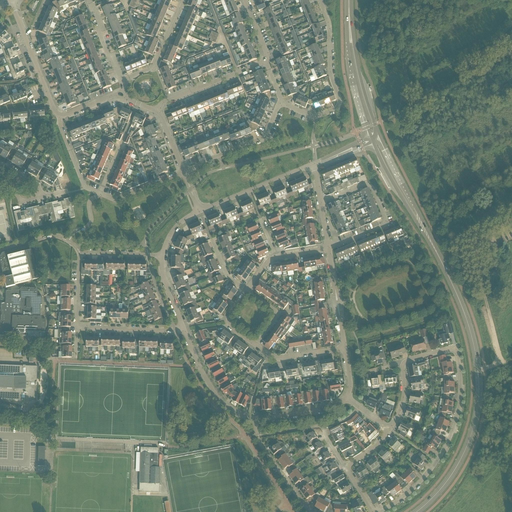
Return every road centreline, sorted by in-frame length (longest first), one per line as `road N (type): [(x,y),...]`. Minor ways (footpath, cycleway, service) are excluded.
road 1 (secondary): [(417,511),(464,454),(479,385),(469,327),(426,237)]
road 2 (residential): [(403,364),(451,348),(458,353),(456,419),(422,479),(379,511)]
road 3 (residential): [(320,0),(339,104),(315,117),(282,105)]
road 4 (residential): [(327,249),(385,221),(368,185),(320,202)]
road 5 (residential): [(76,328),(81,256),(162,256)]
road 6 (secondary): [(380,138),(348,5)]
road 7 (secondary): [(348,5),(351,72),(371,138)]
road 8 (residential): [(10,0),(60,114)]
road 9 (residential): [(314,164),(199,210)]
road 10 (unclassified): [(183,171),(261,138),(282,105)]
road 11 (residential): [(182,328),(230,410),(254,421)]
road 12 (residential): [(157,112),(168,100),(265,60)]
